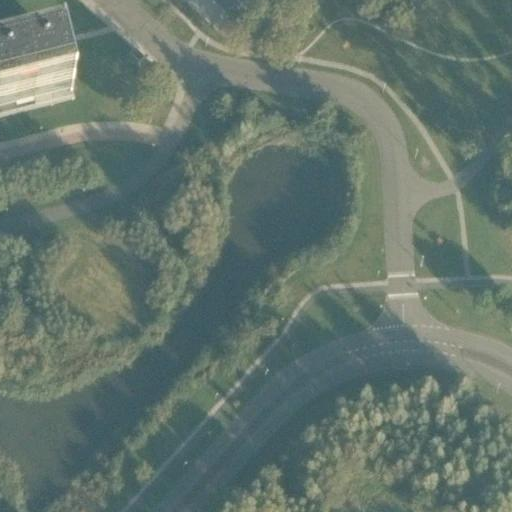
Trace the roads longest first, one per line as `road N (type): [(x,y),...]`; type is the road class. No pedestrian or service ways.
road 1 (residential): [(403,334),(393,151),(382,122),(346,93),(204,69)]
road 2 (tertiary): [(403,334),(315,358),(286,378),(162,511)]
road 3 (residential): [(204,69),(170,148),(148,171),(98,201),(0,228)]
road 4 (tertiary): [(191,511),(260,435),(320,384),(405,358)]
road 5 (residential): [(204,69),(180,62),(104,0)]
